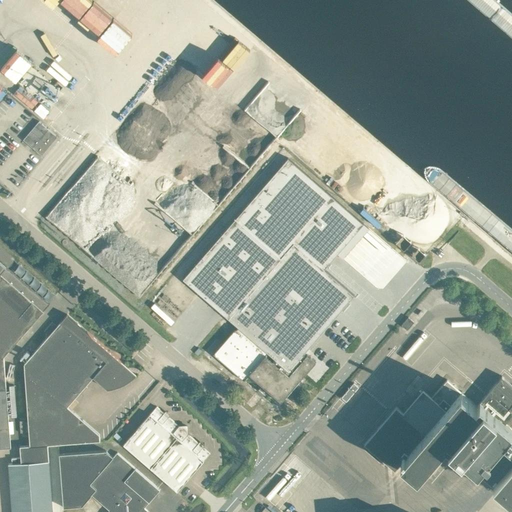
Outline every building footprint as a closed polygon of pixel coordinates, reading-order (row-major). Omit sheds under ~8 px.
[(120,69),(146,34),(128,21),(118,18),(93,0),(60,0),(60,2),(54,0),(53,0),(38,0),(36,3),(53,16),(52,20),(72,25),(70,33),(75,36),(88,47),(101,31),(109,33),(106,44),(109,47),(102,56),(120,69)] [(230,48),(199,25),(208,13),(200,7),(181,33),(184,36),(179,43),(217,71),(229,54),(227,53),(230,48)] [(22,57),(5,70),(13,81),(30,68),(22,57)] [(39,120),(23,139),(41,154),(57,136),(39,120)] [(94,155),(43,216),(84,250),(135,189),(94,155)] [(364,223),(356,217),(288,157),(183,278),(238,326),(236,329),(236,328),(214,353),(244,379),(249,374),(281,402),(316,362),(305,352),(354,295),(364,304),(384,281),(376,274),(374,272),(354,295),(324,268),(364,223)] [(0,447),(11,447),(6,389),(4,356),(41,314),(44,311),(50,303),(49,303),(7,266),(0,259),(0,447)] [(61,321),(24,363),(30,445),(30,446),(48,444),(90,441),(100,440),(100,434),(72,410),(68,406),(74,399),(94,376),(108,388),(113,387),(118,386),(123,384),(127,381),(132,378),(133,378),(134,377),(135,376),(136,375),(136,374),(122,361),(67,314),(61,321)] [(409,316),(402,324),(407,329),(414,321),(409,316)] [(56,324),(52,321),(44,331),(48,334),(56,324)] [(511,428),(505,422),(511,414),(511,383),(502,375),(477,404),(461,391),(447,379),(431,397),(423,390),(404,413),(396,406),(364,443),(395,469),(401,462),(417,476),(446,443),(492,482),(511,498),(511,428)] [(150,467),(187,425),(180,426),(157,406),(124,444),(150,467)] [(187,425),(150,467),(177,491),(210,452),(188,433),(187,425)] [(13,463),(9,463),(12,511),(52,511),(48,444),(30,446),(30,445),(21,446),(21,457),(12,458),(13,463)] [(117,452),(113,456),(106,449),(59,453),(63,506),(82,505),(91,494),(110,510),(107,511),(149,511),(145,507),(160,489),(117,452)]
